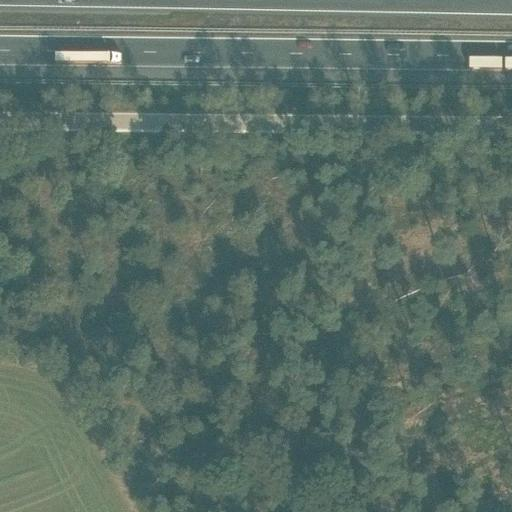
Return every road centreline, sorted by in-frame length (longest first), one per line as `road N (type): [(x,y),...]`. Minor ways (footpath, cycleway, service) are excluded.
road 1 (unclassified): [(0,104),(511,111)]
road 2 (motorway): [(0,50),(511,56)]
